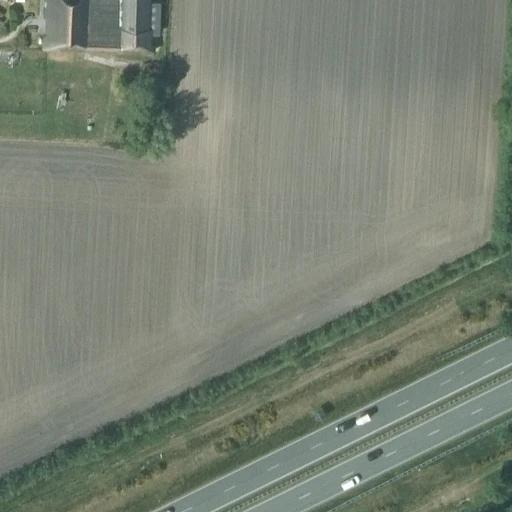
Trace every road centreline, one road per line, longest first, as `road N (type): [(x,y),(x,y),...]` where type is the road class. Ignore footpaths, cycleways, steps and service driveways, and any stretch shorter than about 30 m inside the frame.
road 1 (trunk): [(511,350),(184,511)]
road 2 (trunk): [(277,511),(511,396)]
